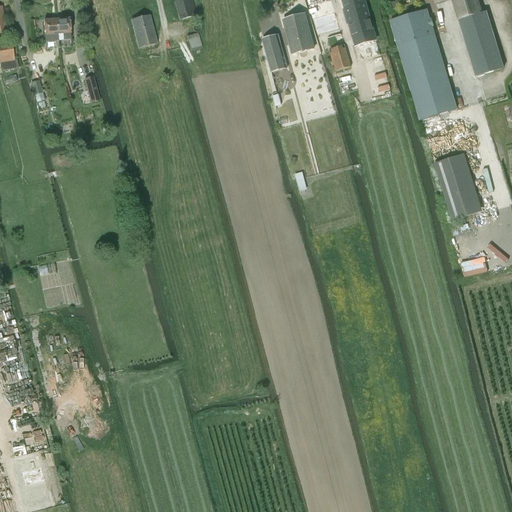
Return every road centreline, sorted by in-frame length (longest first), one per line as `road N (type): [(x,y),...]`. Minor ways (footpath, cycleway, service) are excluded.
road 1 (unknown): [(445,0),(501,195)]
road 2 (unknown): [(0,373),(30,511)]
